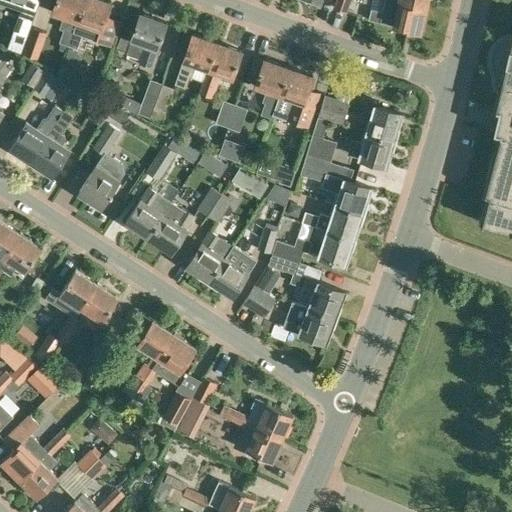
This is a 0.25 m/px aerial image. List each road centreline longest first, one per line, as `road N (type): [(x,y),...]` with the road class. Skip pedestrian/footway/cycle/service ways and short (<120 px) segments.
road 1 (residential): [(344,406),(0,181)]
road 2 (residential): [(451,89),(205,0)]
road 3 (residential): [(344,406),(405,239)]
road 4 (residential): [(405,239),(451,89)]
